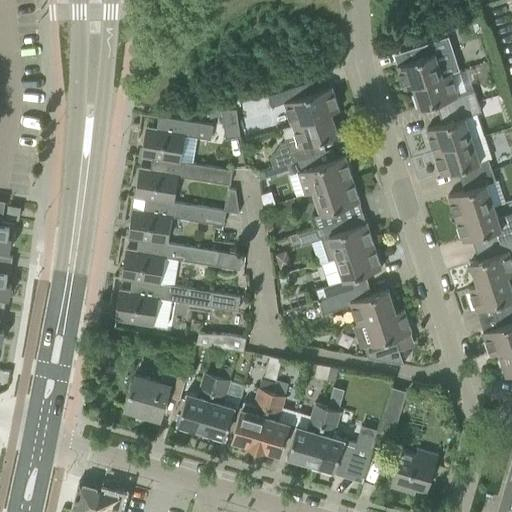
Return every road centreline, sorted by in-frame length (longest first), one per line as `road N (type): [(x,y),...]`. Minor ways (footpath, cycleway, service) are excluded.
road 1 (residential): [(354,0),(358,57),(467,372)]
road 2 (residential): [(467,372),(429,379),(292,352),(270,304),(242,161)]
road 3 (tertiary): [(37,443),(89,115)]
road 4 (residential): [(293,511),(37,443)]
road 5 (residential): [(467,372),(479,410),(454,511)]
